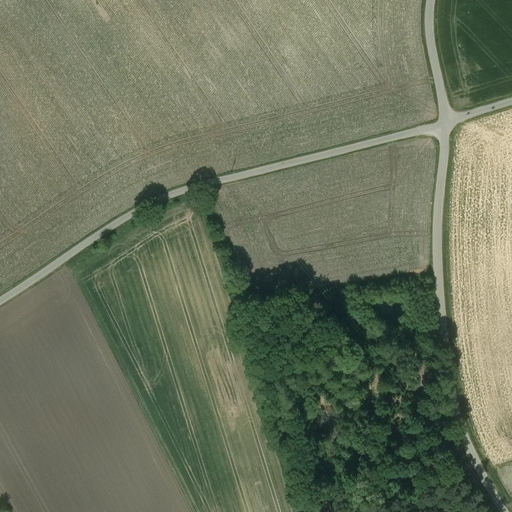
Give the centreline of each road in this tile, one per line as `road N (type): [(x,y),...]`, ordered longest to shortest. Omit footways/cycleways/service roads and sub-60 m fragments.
road 1 (unclassified): [(0,304),(169,193),(446,124)]
road 2 (unclassified): [(509,511),(464,427),(448,356),(438,204),(446,124)]
road 3 (unclassified): [(446,124),(430,44),(431,0)]
